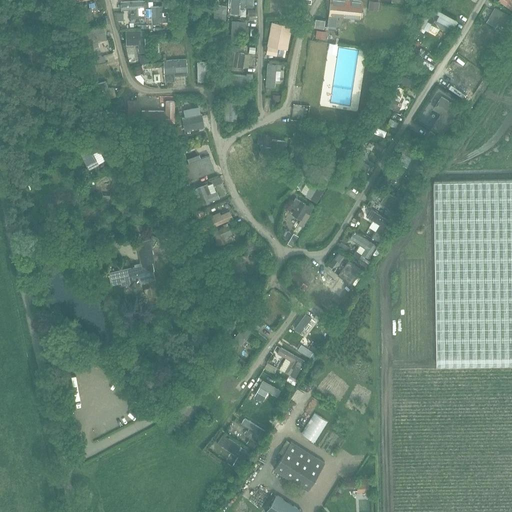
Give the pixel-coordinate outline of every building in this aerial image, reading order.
[(337,16),(360,18),(361,1),(345,0),(330,0),(328,25),(336,26),(337,16)] [(511,0),(503,0),(498,8),(511,17),(511,0)] [(230,21),(239,21),(239,13),(252,13),(252,5),(229,6),(230,21)] [(143,7),(120,6),(120,13),(143,15),(143,7)] [(95,8),(85,11),(89,25),(99,22),(95,8)] [(378,16),(378,8),(368,8),(368,16),(378,16)] [(202,17),(214,18),(213,26),(225,27),(226,13),(202,12),(202,17)] [(421,34),(436,42),(440,33),(450,39),(456,27),(430,15),(421,34)] [(511,23),(494,15),(487,31),(505,40),(511,24),(511,23)] [(247,25),(256,25),(256,17),(247,17),(247,25)] [(230,28),(230,48),(238,49),(238,37),(244,37),(244,28),(230,28)] [(271,29),(264,60),(285,64),(291,33),(271,29)] [(125,40),(125,50),(139,50),(139,40),(125,40)] [(226,71),(232,72),(232,65),(237,66),(238,53),(228,52),(226,71)] [(467,56),(464,63),(485,73),(488,66),(467,56)] [(186,78),(185,67),(163,67),(163,79),(186,78)] [(266,68),(265,94),(274,94),(274,88),(282,88),(282,75),(279,75),(279,68),(266,68)] [(196,69),(196,86),(201,85),(201,77),(212,77),(212,69),(196,69)] [(252,93),(252,81),(225,80),(224,93),(252,93)] [(402,82),(398,89),(413,97),(417,90),(402,82)] [(442,103),(432,117),(448,129),(459,116),(442,103)] [(135,122),(135,106),(126,106),(126,123),(135,122)] [(140,130),(174,129),(174,107),(164,107),(164,116),(140,117),(140,130)] [(237,127),(238,109),(223,108),(222,127),(237,127)] [(292,120),(301,121),(302,111),(292,110),(292,120)] [(202,121),(180,123),(182,136),(203,134),(202,121)] [(89,131),(73,140),(87,165),(96,160),(93,154),(99,150),(89,131)] [(369,139),(383,144),(386,138),(372,133),(369,139)] [(252,144),(238,147),(239,154),(253,151),(252,144)] [(401,159),(414,165),(419,156),(405,150),(401,159)] [(254,153),(230,159),(233,169),(247,166),(252,186),(261,183),(254,153)] [(405,173),(409,163),(401,161),(398,170),(405,173)] [(511,181),(432,183),(434,270),(436,367),(511,365),(511,181)] [(295,194),(299,197),(306,186),(302,183),(295,194)] [(300,200),(318,208),(323,195),(317,193),(319,189),(307,184),(300,200)] [(261,196),(266,195),(264,189),(248,194),(252,206),(263,202),(261,196)] [(353,206),(355,201),(346,196),(344,201),(353,206)] [(372,196),(369,203),(374,206),(377,198),(372,196)] [(330,198),(320,214),(326,217),(336,201),(330,198)] [(384,221),(392,225),(401,207),(385,199),(379,210),(387,214),(384,221)] [(258,207),(260,212),(266,210),(263,204),(258,207)] [(291,221),(302,227),(310,213),(294,204),(289,212),(295,215),(291,221)] [(214,233),(233,224),(229,216),(210,224),(214,233)] [(385,235),(389,226),(368,216),(363,225),(385,235)] [(229,235),(219,240),(221,245),(232,241),(229,235)] [(371,245),(381,249),(384,242),(375,238),(371,245)] [(355,257),(362,261),(370,249),(354,239),(349,246),(358,252),(355,257)] [(152,278),(150,264),(152,263),(148,240),(138,242),(143,265),(141,265),(142,269),(109,275),(111,285),(123,283),(123,285),(131,283),(131,286),(130,287),(135,291),(139,286),(137,285),(137,281),(152,278)] [(354,259),(356,252),(349,251),(348,257),(354,259)] [(235,267),(242,266),(240,259),(233,260),(235,267)] [(337,283),(351,292),(361,276),(347,267),(337,283)] [(307,273),(297,287),(308,294),(317,280),(307,273)] [(327,285),(319,296),(337,309),(346,299),(327,285)] [(269,303),(275,309),(281,304),(275,297),(269,303)] [(264,325),(273,330),(279,320),(270,315),(264,325)] [(313,332),(309,339),(314,342),(318,335),(313,332)] [(323,345),(326,340),(321,336),(318,342),(323,345)] [(309,362),(316,353),(296,338),(289,347),(309,362)] [(278,357),(276,361),(284,365),(278,376),(284,379),(292,364),(278,357)] [(277,389),(278,386),(268,383),(266,391),(285,398),(287,392),(277,389)] [(267,423),(275,401),(270,399),(267,409),(257,406),(253,419),(267,423)] [(314,420),(301,440),(314,448),(327,428),(314,420)] [(291,442),(274,469),(308,490),(325,463),(291,442)] [(367,500),(368,500),(368,490),(357,489),(357,506),(367,506),(367,500)] [(300,511),(276,496),(266,511),(300,511)]
